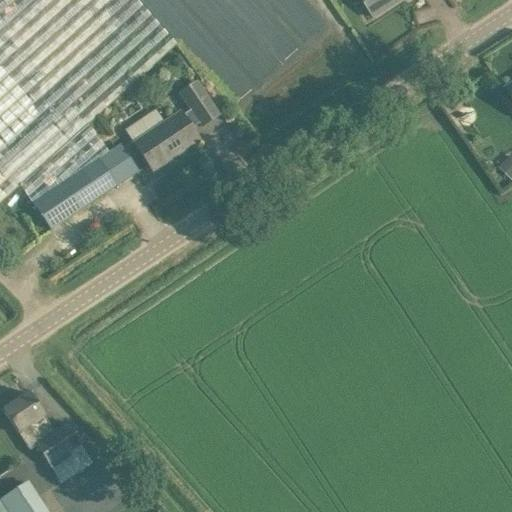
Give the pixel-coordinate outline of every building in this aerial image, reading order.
[(108,153),(88,126),(178,46),(136,0),(0,0),(0,203),(20,185),(50,230),(117,186),(99,159),(108,153)] [(362,0),(374,18),(402,0),(362,0)] [(201,81),(179,93),(200,131),(222,119),(201,81)] [(181,113),(134,144),(152,172),(199,140),(181,113)] [(511,153),(498,167),(511,180),(511,179),(511,153)] [(2,410),(8,418),(27,449),(35,443),(49,464),(83,442),(69,421),(54,432),(28,393),(2,410)] [(46,511),(26,481),(0,498),(0,503),(5,511),(46,511)]
